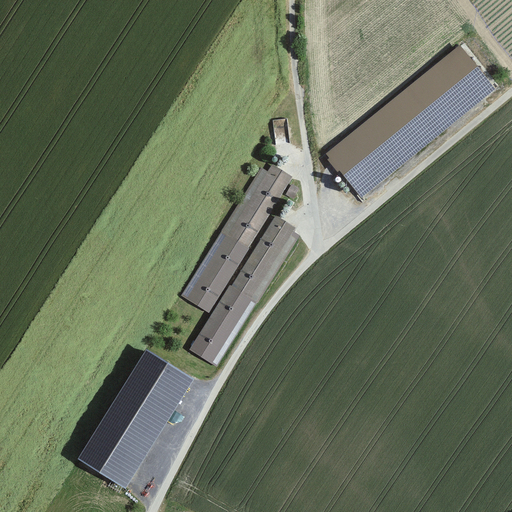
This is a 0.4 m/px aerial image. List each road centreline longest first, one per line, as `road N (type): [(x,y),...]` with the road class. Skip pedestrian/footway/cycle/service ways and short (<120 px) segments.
road 1 (track): [(148,511),(229,359),(294,271),(511,88)]
road 2 (track): [(324,241),(306,169),(291,0)]
